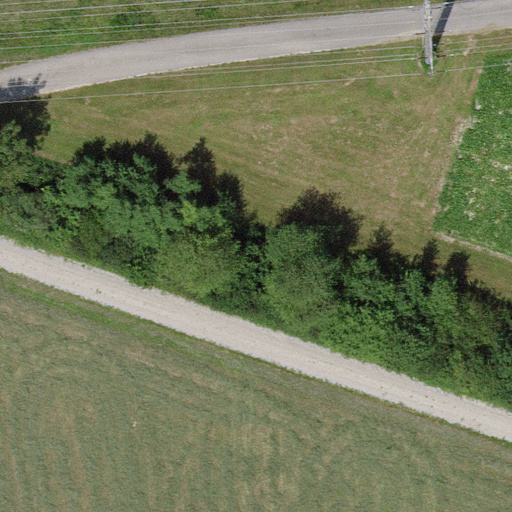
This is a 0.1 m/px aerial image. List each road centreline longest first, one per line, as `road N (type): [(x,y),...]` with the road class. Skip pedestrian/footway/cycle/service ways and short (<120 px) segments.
road 1 (track): [(511,432),(0,259)]
road 2 (track): [(511,13),(155,63),(0,99)]
